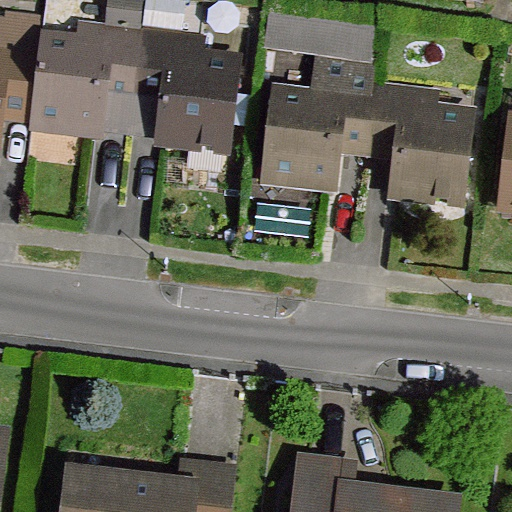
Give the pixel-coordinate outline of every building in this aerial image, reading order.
[(101,98),(134,102),(141,34),(81,27),(80,40),(42,35),(40,46),(32,122),(31,131),(97,138),(101,98)] [(161,152),(226,159),(237,60),(197,56),(199,40),(141,34),(134,102),(166,105),(161,152)] [(0,118),(32,122),(40,46),(0,41),(0,118)] [(337,152),(366,155),(373,88),(376,59),(345,56),(343,81),(315,79),(314,94),(274,90),(265,185),(333,191),(337,152)] [(461,208),(470,114),(435,111),(437,94),(373,88),(366,155),(397,158),(393,201),(461,208)] [(511,118),(511,119),(501,214),(511,214),(511,118)] [(453,511),(455,504),(351,492),(354,468),(303,462),(297,511),(453,511)] [(226,511),(230,472),(187,467),(185,488),(69,476),(65,511),(226,511)]
